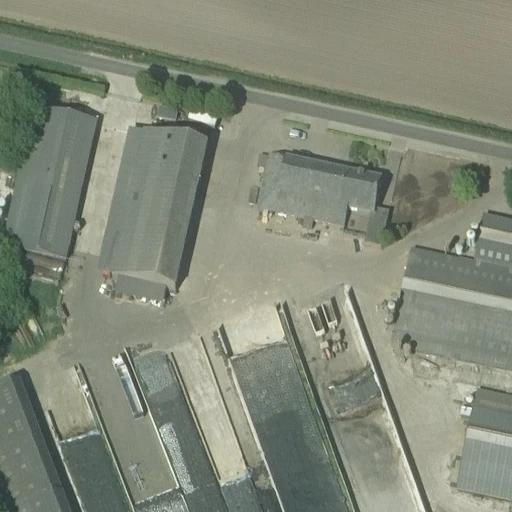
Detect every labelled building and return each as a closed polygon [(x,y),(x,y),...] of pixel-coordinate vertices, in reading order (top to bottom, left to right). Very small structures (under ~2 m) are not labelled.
[(30,132),(5,251),(66,264),(91,147),(96,126),(34,113),(30,132)] [(209,147),(143,134),(133,183),(199,195),(209,147)] [(375,217),(378,203),(382,183),(268,159),(264,179),(257,210),(344,229),(348,211),(375,217)] [(411,253),(407,273),(391,346),(511,371),(511,227),(483,221),(473,267),(411,253)] [(365,246),(382,250),(385,236),(368,232),(365,246)] [(188,409),(219,398),(200,344),(170,354),(188,409)] [(61,511),(16,392),(0,397),(0,511),(61,511)] [(511,401),(476,394),(455,493),(511,504),(511,401)] [(332,461),(382,441),(369,409),(319,429),(332,461)]
